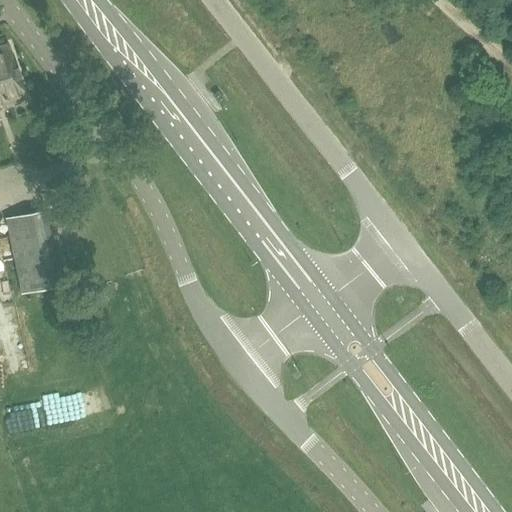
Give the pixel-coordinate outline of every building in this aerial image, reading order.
[(10,44),(0,46),(0,108),(28,99),(10,44)] [(46,208),(4,216),(19,292),(62,284),(46,208)] [(0,287),(0,301),(1,308),(17,305),(13,285),(0,287)] [(30,295),(33,318),(53,315),(50,293),(30,295)] [(1,314),(4,342),(14,341),(10,313),(1,314)]
